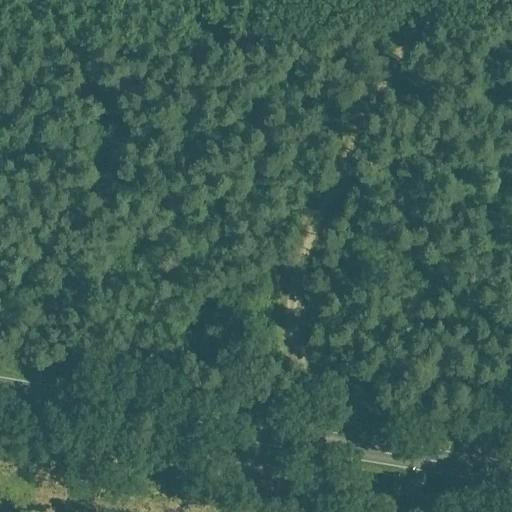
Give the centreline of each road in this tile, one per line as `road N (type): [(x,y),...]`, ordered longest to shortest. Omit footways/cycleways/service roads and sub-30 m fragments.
road 1 (secondary): [(511,477),(0,392)]
road 2 (track): [(328,447),(296,373),(283,310),(359,108),(418,0)]
